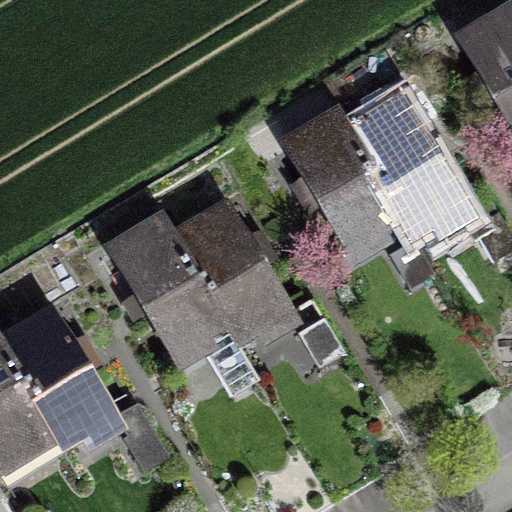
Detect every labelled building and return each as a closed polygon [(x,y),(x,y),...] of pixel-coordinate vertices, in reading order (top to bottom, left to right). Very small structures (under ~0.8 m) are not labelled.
[(511,16),(460,49),(511,130),(511,16)] [(372,241),(404,221),(417,242),(435,230),(467,210),(404,111),(354,143),(340,121),(288,154),(352,254),(372,241)] [(202,340),(226,325),(239,346),(262,332),(289,315),(226,216),(176,247),(162,225),(110,259),(174,359),(202,340)] [(511,258),(511,239),(502,224),(483,236),(501,265),(511,258)] [(431,276),(412,247),(393,259),(411,288),(431,276)] [(511,312),(469,338),(420,368),(450,417),(478,399),(499,387),(511,378),(511,312)] [(0,459),(22,446),(48,429),(62,450),(85,435),(112,418),(48,319),(0,349),(0,459)] [(343,358),(324,329),(305,341),(324,370),(343,358)] [(258,382),(239,353),(220,365),(239,394),(258,382)] [(346,423),(298,451),(251,480),(270,511),(310,511),(329,501),(350,488),(376,472),(346,423)] [(166,461),(147,432),(128,444),(146,473),(166,461)]
